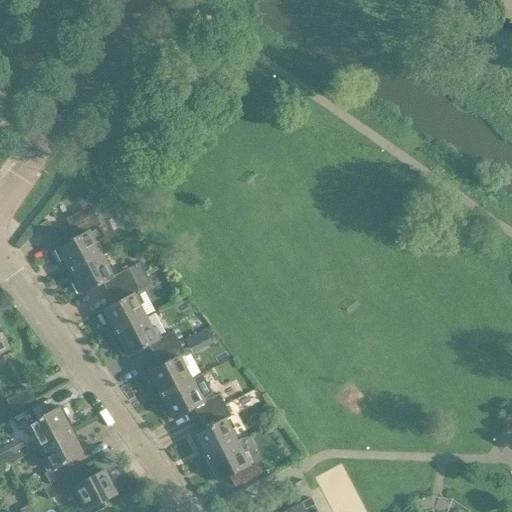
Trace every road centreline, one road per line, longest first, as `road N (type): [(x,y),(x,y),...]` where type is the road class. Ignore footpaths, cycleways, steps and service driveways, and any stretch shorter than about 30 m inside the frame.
road 1 (unclassified): [(187,511),(185,491),(0,257)]
road 2 (tertiary): [(0,206),(145,0)]
